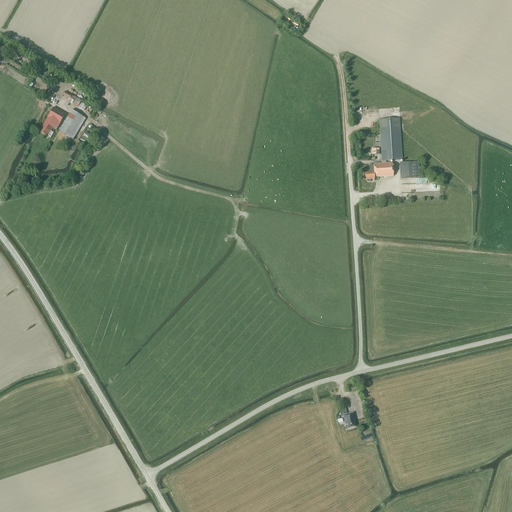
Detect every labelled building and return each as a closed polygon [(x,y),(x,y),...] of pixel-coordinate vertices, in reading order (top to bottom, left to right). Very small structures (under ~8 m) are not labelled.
[(84,111),(87,105),(86,104),(86,103),(65,92),(63,96),(69,99),(68,102),(84,111)] [(56,130),(65,115),(53,108),(42,127),(44,128),(41,133),(47,137),(48,135),(51,137),(53,133),(50,131),(52,128),(56,130)] [(73,140),(85,119),(71,110),(59,131),(73,140)] [(386,164),(386,161),(402,160),(399,119),(379,120),(382,164),(369,165),(370,172),(364,172),(364,180),(366,180),(366,181),(367,182),(370,182),(370,180),(370,179),(374,179),(374,178),(393,176),(392,163),(386,164)] [(400,179),(415,178),(420,177),(419,162),(407,163),(399,163),(400,179)] [(347,414),(345,408),(339,409),(341,416),(343,416),(345,425),(346,425),(347,430),(356,427),(355,423),(356,423),(353,413),(347,414)]
